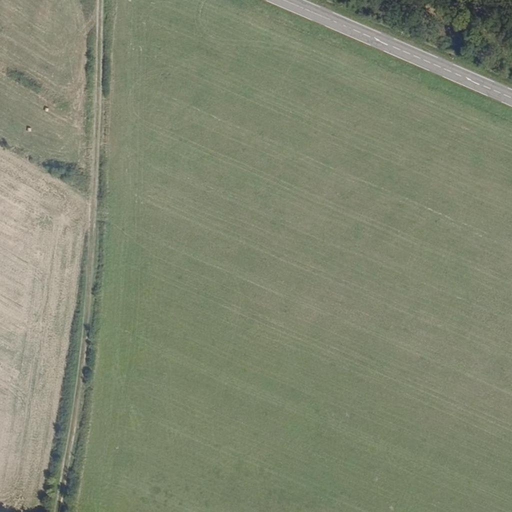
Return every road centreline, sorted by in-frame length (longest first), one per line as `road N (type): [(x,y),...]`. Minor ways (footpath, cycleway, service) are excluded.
road 1 (track): [(97,0),(80,333),(54,511)]
road 2 (secondary): [(279,0),(511,100)]
